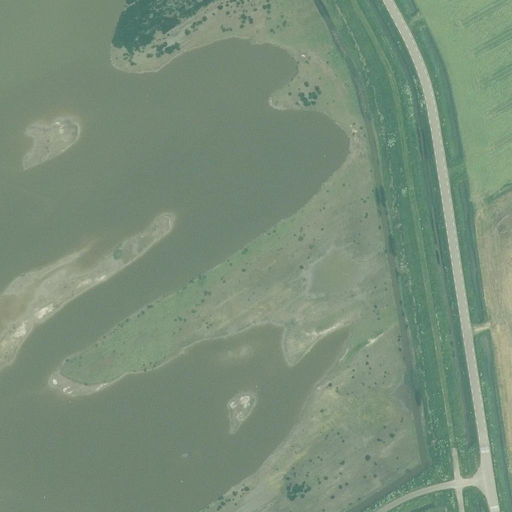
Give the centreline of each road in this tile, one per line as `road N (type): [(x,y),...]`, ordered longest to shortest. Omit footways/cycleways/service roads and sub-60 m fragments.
road 1 (unknown): [(461,511),(392,75),(354,0)]
road 2 (unclassified): [(487,478),(437,131),(412,48),(386,0)]
